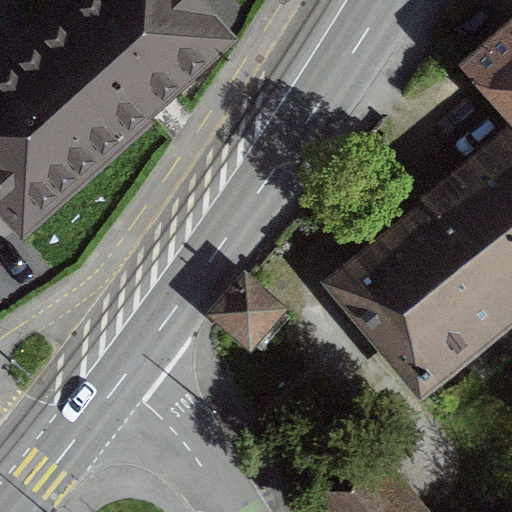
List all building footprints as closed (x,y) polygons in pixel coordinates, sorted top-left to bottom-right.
[(0,83),(0,207),(20,230),(227,45),(186,0),(92,0),(29,58),(0,83)] [(511,29),(463,73),(511,126),(511,29)] [(511,145),(459,188),(334,288),(377,338),(419,389),(511,314),(511,145)] [(242,282),(211,318),(248,350),(279,313),(242,282)] [(410,511),(372,465),(315,511),(410,511)]
